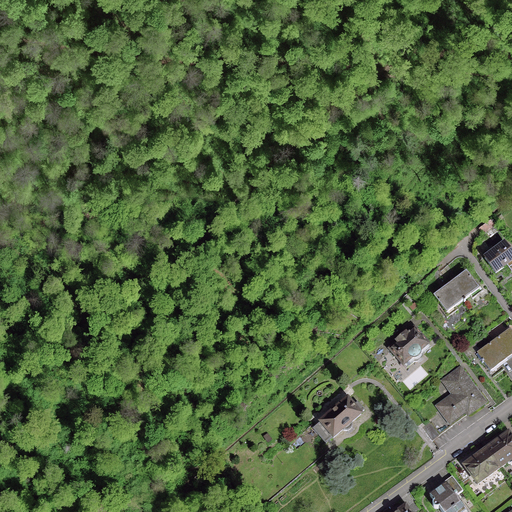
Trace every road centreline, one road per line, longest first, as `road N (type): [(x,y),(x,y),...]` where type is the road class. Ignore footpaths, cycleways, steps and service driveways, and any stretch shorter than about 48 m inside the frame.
road 1 (track): [(0,37),(132,58),(382,66),(511,40)]
road 2 (track): [(382,66),(173,265),(66,327),(28,338),(0,328)]
road 3 (residential): [(511,416),(379,511)]
